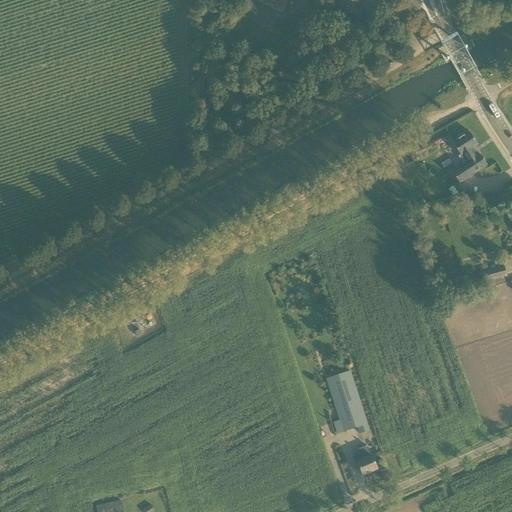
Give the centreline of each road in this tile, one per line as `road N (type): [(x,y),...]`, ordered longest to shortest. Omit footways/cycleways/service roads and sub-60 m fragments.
road 1 (track): [(0,361),(483,99)]
road 2 (unclassified): [(0,283),(447,36)]
road 3 (unclassified): [(353,511),(511,442)]
